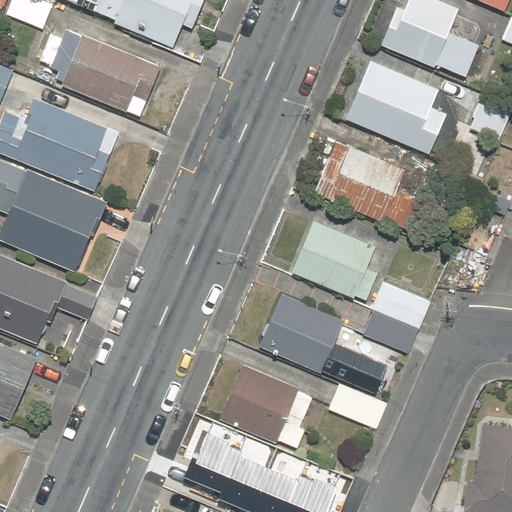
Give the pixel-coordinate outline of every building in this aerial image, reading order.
[(53,4),(43,0),(11,0),(7,11),(43,27),(53,4)] [(75,0),(114,16),(113,18),(172,43),(182,21),(192,25),(202,0),(75,0)] [(459,4),(449,0),(406,0),(403,8),(395,5),(379,42),(433,65),(434,62),(466,75),(481,41),(449,28),(459,4)] [(477,0),(503,11),(507,0),(477,0)] [(511,16),(509,15),(500,37),(511,42),(511,16)] [(82,33),(65,25),(61,35),(48,30),(36,57),(49,62),(48,65),(56,68),(54,73),(63,78),(61,83),(137,116),(159,62),(84,30),(82,33)] [(369,60),(345,117),(426,151),(442,113),(429,107),(437,88),(369,60)] [(0,99),(13,68),(0,62),(0,99)] [(511,113),(511,102),(482,90),(465,130),(499,144),(511,113)] [(25,118),(3,109),(0,114),(0,149),(10,154),(96,190),(121,132),(35,95),(25,118)] [(415,228),(426,203),(395,190),(404,167),(333,137),(311,190),(382,220),(384,215),(415,228)] [(0,207),(6,211),(0,225),(0,239),(72,270),(87,236),(104,197),(26,164),(0,153),(0,207)] [(480,178),(448,165),(440,185),(472,198),(480,178)] [(510,200),(494,193),(489,204),(505,211),(510,200)] [(375,243),(312,217),(290,268),(353,295),(355,291),(366,295),(377,271),(365,266),(375,243)] [(493,239),(479,233),(470,256),(483,262),(493,239)] [(0,325),(35,340),(51,301),(88,317),(98,294),(61,278),(0,252),(0,325)] [(424,296),(384,279),(362,330),(402,348),(424,296)] [(342,318),(281,292),(259,343),(320,369),(322,365),(336,372),(349,341),(335,335),(342,318)] [(0,412),(7,415),(16,392),(33,354),(0,340),(0,412)] [(300,387),(242,362),(219,417),(277,441),(300,387)] [(378,397),(340,381),(329,407),(367,423),(378,397)] [(190,468),(205,474),(196,495),(236,511),(316,511),(302,506),(306,496),(269,480),(279,456),(208,426),(190,468)] [(457,496),(455,511),(511,511),(511,430),(482,428),(477,485),(470,484),(469,497),(457,496)]
